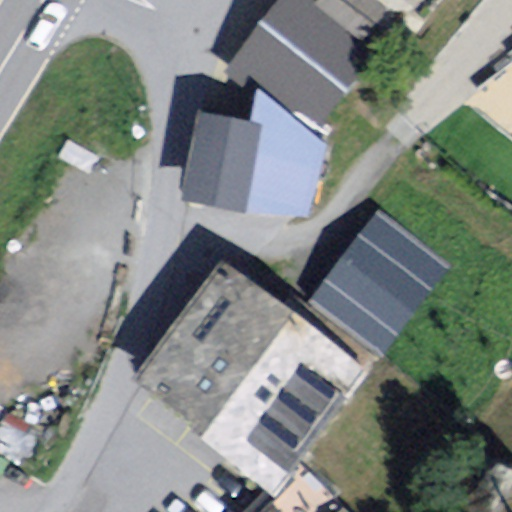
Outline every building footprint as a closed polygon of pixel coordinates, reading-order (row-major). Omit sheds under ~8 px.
[(319,3),(314,0),(284,0),(221,74),(263,90),(318,137),(376,51),(363,39),(319,3)] [(321,0),(319,3),(363,39),(378,20),(409,45),(446,0),(321,0)] [(250,121),(207,108),(185,199),(246,215),(302,216),(327,145),(318,137),(263,90),(250,121)] [(378,211),(310,301),(380,354),(449,264),(378,211)] [(368,379),(230,262),(132,377),(204,438),(270,494),(368,379)] [(353,511),(309,473),(273,511),(353,511)]
